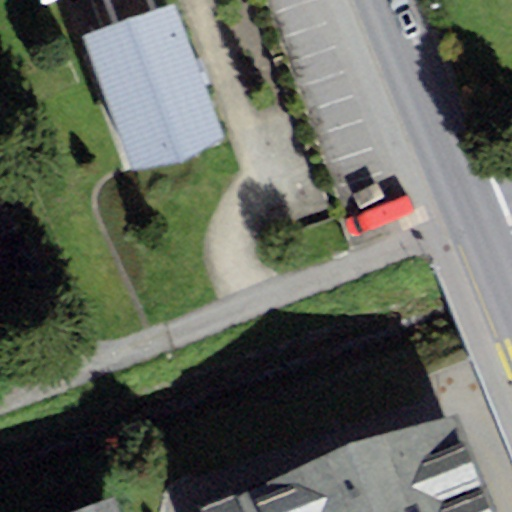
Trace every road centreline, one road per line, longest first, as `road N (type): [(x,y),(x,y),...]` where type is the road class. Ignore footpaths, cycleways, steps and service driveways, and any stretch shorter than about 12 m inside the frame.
road 1 (tertiary): [(479,237),(379,0)]
road 2 (track): [(0,398),(175,334)]
